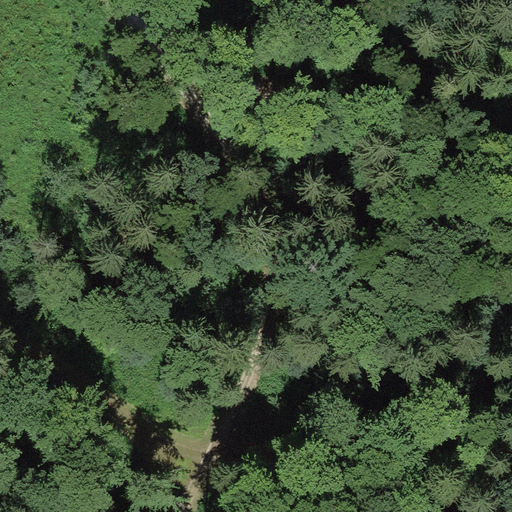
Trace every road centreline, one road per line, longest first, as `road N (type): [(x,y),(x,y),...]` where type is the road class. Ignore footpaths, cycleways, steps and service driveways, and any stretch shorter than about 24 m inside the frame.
road 1 (track): [(118,0),(287,243),(511,283)]
road 2 (track): [(0,331),(168,441),(213,460),(365,458),(418,483),(444,511)]
road 3 (track): [(189,511),(241,387),(287,243)]
